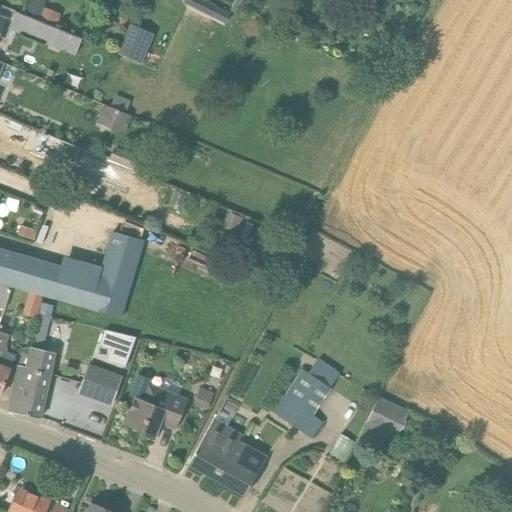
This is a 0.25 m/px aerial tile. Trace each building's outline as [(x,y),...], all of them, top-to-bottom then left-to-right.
[(202,0),(185,0),(184,5),(210,17),(216,6),(202,0)] [(37,20),(55,27),(60,15),(42,8),(37,20)] [(15,12),(10,26),(54,44),(60,30),(55,27),(37,20),(15,12)] [(124,40),(118,55),(139,64),(145,49),(140,47),(124,40)] [(96,123),(124,135),(131,118),(125,115),(130,102),(115,95),(110,108),(103,106),(96,123)] [(108,161),(133,171),(138,159),(113,148),(108,161)] [(0,284),(19,290),(23,291),(42,296),(49,298),(60,266),(0,249),(0,284)] [(0,328),(7,330),(11,318),(17,298),(19,290),(0,284),(0,309),(4,310),(3,315),(0,323),(0,328)] [(17,298),(26,301),(22,314),(35,319),(36,314),(41,303),(42,296),(23,291),(19,290),(17,298)] [(53,305),(41,303),(36,314),(50,317),(53,305)] [(42,349),(49,323),(50,317),(36,314),(35,319),(31,338),(35,339),(32,348),(42,350),(42,349)] [(136,339),(104,331),(99,347),(110,351),(106,362),(125,368),(136,339)] [(18,366),(8,413),(39,420),(54,353),(42,350),(32,348),(29,347),(24,367),(18,366)] [(0,396),(14,357),(0,351),(0,396)] [(318,359),(308,374),(330,388),(339,374),(318,359)] [(111,405),(121,378),(88,366),(78,393),(111,405)] [(269,410),(310,439),(321,423),(312,416),(330,389),(303,371),(285,397),(280,394),(269,410)] [(176,429),(183,411),(187,401),(147,384),(140,399),(136,398),(124,426),(154,438),(160,423),(176,429)] [(213,395),(199,389),(193,406),(206,412),(213,395)] [(396,438),(408,412),(378,397),(365,423),(396,438)] [(214,419),(188,465),(244,497),(267,457),(239,441),(243,435),(214,419)] [(18,491),(10,510),(9,511),(55,511),(40,506),(42,501),(18,491)] [(110,511),(91,503),(86,511),(110,511)]
